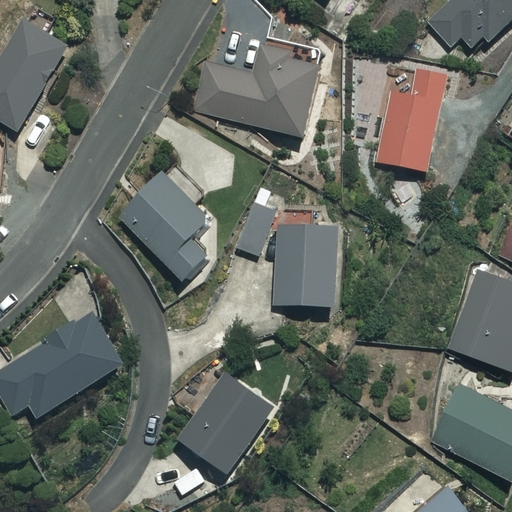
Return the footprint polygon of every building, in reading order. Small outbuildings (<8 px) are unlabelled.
[(370,11),(354,0),(347,0),(328,29),(347,43),(370,11)] [(511,19),(511,0),(454,0),(429,24),(451,47),(463,36),(478,52),(511,19)] [(70,45),(27,20),(0,65),(0,119),(20,131),(70,45)] [(324,53),(263,38),(254,74),(208,64),(197,111),(305,136),(324,53)] [(449,72),(417,66),(412,95),(392,91),(379,161),(431,170),(449,72)] [(212,218),(165,172),(121,216),(188,281),(211,257),(192,239),(212,218)] [(278,211),(257,203),(239,247),(260,256),(278,211)] [(338,225),(276,224),(275,303),(337,304),(338,225)] [(511,231),(502,255),(511,259),(511,231)] [(511,279),(478,269),(454,350),(511,366),(511,279)] [(41,415),(126,363),(95,313),(0,371),(0,385),(17,413),(34,403),(41,415)] [(276,401),(228,370),(183,438),(231,469),(276,401)] [(511,406),(459,383),(433,442),(511,476),(511,406)] [(469,511),(447,486),(416,511),(469,511)]
